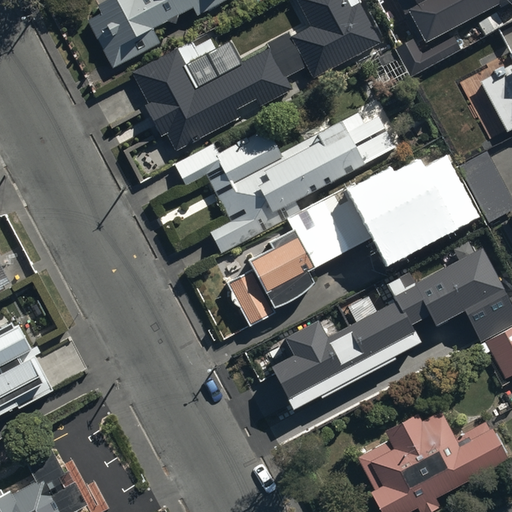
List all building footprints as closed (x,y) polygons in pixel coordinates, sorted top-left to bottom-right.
[(98,0),(102,9),(86,18),(112,67),(161,41),(153,26),(191,6),(195,14),(221,0),(98,0)] [(193,39),(133,72),(147,101),(143,103),(159,135),(166,132),(174,149),(241,116),(237,108),(256,99),(258,104),(292,88),(285,73),(307,62),(312,73),(379,40),(357,0),(296,0),(309,26),(290,34),(289,32),(267,43),(268,45),(240,59),(233,44),(217,52),(210,38),(196,44),(193,39)] [(416,37),(389,51),(404,80),(440,62),(429,41),(492,8),(494,11),(511,1),(511,0),(409,0),(412,6),(403,11),(416,37)] [(511,62),(479,79),(506,131),(511,127),(511,47),(506,50),(511,62)] [(217,139),(173,163),(185,185),(206,174),(230,218),(209,229),(220,251),(298,209),(292,198),(393,144),(380,120),(385,117),(375,99),(277,151),(264,125),(221,148),(217,139)] [(511,204),(488,156),(461,169),(489,225),(511,213),(511,204)] [(272,248),(249,261),(255,273),(227,287),(249,330),(277,316),(274,309),(276,309),(277,308),(279,308),(281,308),(283,307),(284,307),(286,306),(288,306),(290,305),(291,304),(293,304),(294,303),(296,302),(298,301),(299,300),(301,299),(302,298),(303,296),(305,295),(306,294),(307,293),(308,291),(309,290),(311,288),(312,287),(313,285),(313,284),(314,282),(315,281),(316,279),(317,277),(317,276),(318,274),(318,272),(319,271),(387,232),(391,239),(386,242),(387,242),(389,242),(390,242),(392,243),(394,242),(395,242),(397,242),(398,242),(400,242),(401,242),(403,241),(405,241),(406,241),(408,240),(409,240),(411,240),(412,239),(414,238),(415,238),(417,237),(418,237),(420,236),(421,235),(422,234),(424,234),(425,233),(426,232),(428,231),(429,230),(430,229),(431,228),(433,227),(434,226),(435,225),(436,224),(439,229),(464,215),(441,175),(417,189),(411,178),(387,191),(383,184),(359,198),(354,187),(288,224),(293,232),(270,245),(272,248)] [(274,370),(290,399),(413,335),(408,326),(430,314),(437,327),(465,313),(481,343),(511,326),(511,304),(482,248),(390,296),(393,302),(328,337),(320,322),(286,339),(296,358),(274,370)] [(0,285),(10,281),(0,260),(0,285)] [(6,310),(0,313),(0,409),(16,402),(19,407),(52,390),(17,320),(12,323),(6,310)] [(511,330),(487,343),(507,383),(511,380),(511,330)] [(382,434),(387,444),(356,461),(372,492),(368,494),(377,511),(414,511),(508,463),(492,432),(488,434),(483,426),(453,442),(439,415),(420,425),(415,416),(382,434)] [(0,511),(86,511),(91,510),(71,473),(67,475),(55,452),(29,465),(39,484),(16,496),(14,492),(8,495),(5,489),(0,491),(0,511)]
